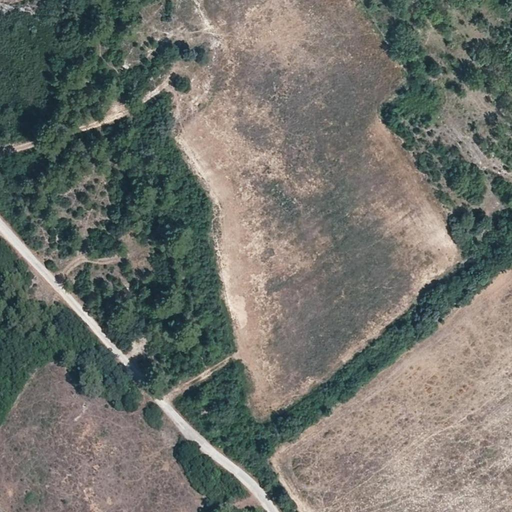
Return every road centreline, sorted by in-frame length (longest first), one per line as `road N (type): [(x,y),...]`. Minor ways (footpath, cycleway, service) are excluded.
road 1 (unclassified): [(0,225),(272,511)]
road 2 (track): [(0,152),(143,101),(175,68),(179,0)]
